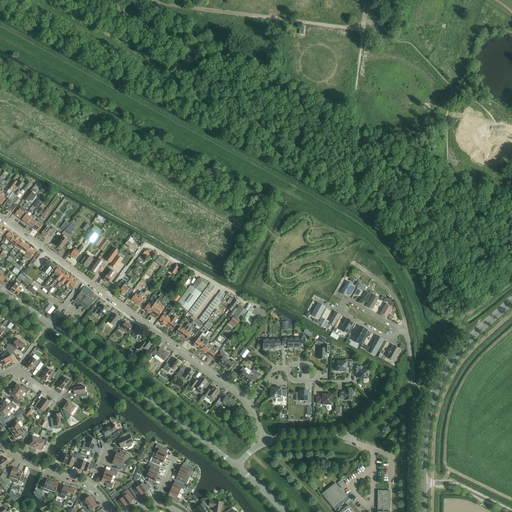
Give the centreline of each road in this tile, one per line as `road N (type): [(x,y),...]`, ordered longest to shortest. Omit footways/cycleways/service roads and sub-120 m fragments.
road 1 (tertiary): [(235,466),(49,324)]
road 2 (residential): [(263,443),(349,436),(411,380),(407,331)]
road 3 (tertiary): [(422,483),(435,387),(470,336),(511,300)]
road 4 (residential): [(362,29),(155,0)]
road 5 (residential): [(249,406),(83,279)]
road 6 (residential): [(398,329),(392,341),(342,311),(347,301),(387,322)]
